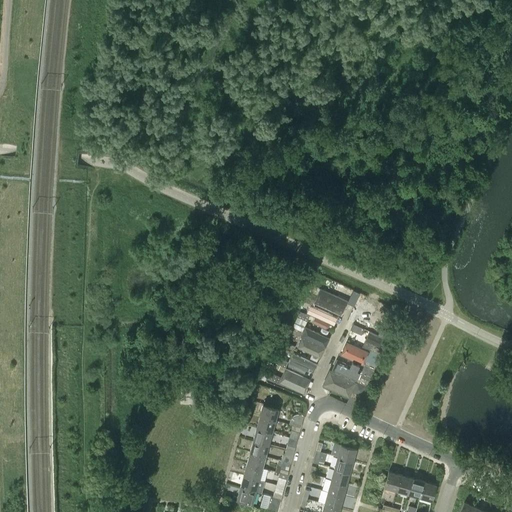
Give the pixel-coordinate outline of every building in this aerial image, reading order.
[(350,301),(323,289),(316,305),(343,317),(350,301)] [(314,299),(307,295),(304,301),(314,306),(317,300),(314,299)] [(338,320),(309,306),(306,312),(314,315),(311,320),(333,331),(338,320)] [(309,315),(300,311),(297,316),(307,321),(309,315)] [(365,320),(387,329),(390,321),(369,312),(365,320)] [(354,325),(349,335),(370,346),(375,335),(354,325)] [(290,332),(300,336),(302,331),(292,326),(290,332)] [(378,335),(388,339),(390,334),(380,329),(378,335)] [(329,340),(310,331),(306,338),(325,347),(329,340)] [(325,351),(302,340),(298,347),(322,358),(325,351)] [(295,346),(286,342),(285,342),(283,347),(292,352),(295,346)] [(368,352),(347,342),(342,351),(363,362),(368,352)] [(371,350),(380,355),(383,349),(373,345),(371,350)] [(294,355),(289,366),(314,378),(319,367),(294,355)] [(288,362),(278,357),(276,363),(285,367),(288,362)] [(339,358),(334,369),(351,377),(356,366),(339,358)] [(363,366),(373,370),(376,364),(366,360),(363,366)] [(268,378),(278,383),(281,377),(271,372),(268,378)] [(312,383),(288,372),(282,385),(306,396),(312,383)] [(356,381),(366,386),(369,380),(359,375),(356,381)] [(351,385),(332,376),(327,387),(346,396),(351,385)] [(359,401),(362,395),(352,391),(349,397),(359,401)] [(346,404),(356,408),(359,402),(359,401),(350,397),(347,403),(346,404)] [(263,404),(260,416),(275,420),(279,408),(263,404)] [(272,432),(275,420),(260,416),(256,427),(272,432)] [(269,444),(272,432),(256,427),(253,439),(269,444)] [(265,456),(269,444),(253,439),(250,451),(265,456)] [(341,443),(337,456),(353,460),(356,447),(341,443)] [(262,467),(265,456),(250,451),(246,463),(262,467)] [(293,455),(285,453),(284,455),(282,454),(281,460),(291,463),(293,455)] [(349,472),(353,460),(337,456),(334,468),(349,472)] [(259,479),(262,467),(246,463),(243,475),(259,479)] [(346,484),(349,472),(334,468),(331,479),(346,484)] [(384,487),(396,490),(401,474),(389,471),(384,487)] [(413,478),(401,474),(396,490),(408,494),(413,478)] [(255,491),(259,479),(243,475),(240,486),(255,491)] [(420,497),(424,481),(413,478),(408,494),(420,497)] [(343,496),(346,484),(331,479),(328,491),(343,496)] [(436,485),(424,481),(420,497),(432,500),(436,485)] [(252,503),(255,491),(240,486),(236,499),(252,503)] [(340,508),(343,496),(328,491),(324,503),(340,508)] [(270,495),(267,507),(278,510),(280,502),(272,500),(273,496),(270,495)] [(458,511),(473,511),(476,507),(464,501),(458,511)] [(338,511),(340,508),(324,503),(321,511),(338,511)]
